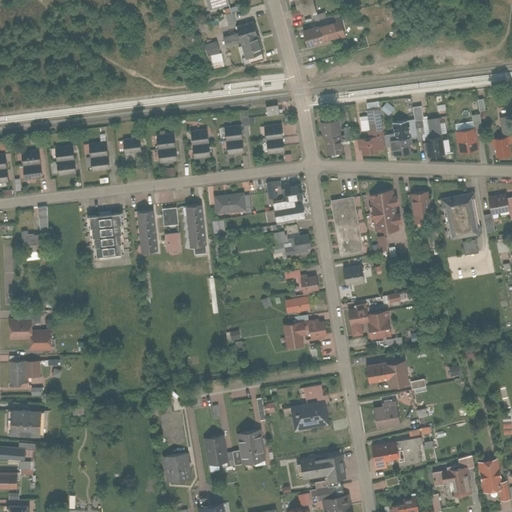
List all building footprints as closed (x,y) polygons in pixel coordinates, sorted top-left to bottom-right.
[(202,0),(206,15),(228,9),(225,0),(202,0)] [(314,0),(294,0),(299,16),(317,11),(314,0)] [(235,11),(228,13),(230,21),(237,20),(235,11)] [(343,22),(320,29),(324,45),(348,39),(343,22)] [(263,56),(253,25),(241,29),(242,32),(222,38),(225,48),(238,44),(243,62),(263,56)] [(320,29),(303,33),(308,50),(324,45),(320,29)] [(217,42),(203,46),(207,58),(210,57),(220,54),(217,42)] [(222,62),(220,54),(210,57),(212,65),(222,62)] [(496,107),(494,96),(487,97),(489,108),(496,107)] [(379,101),(378,101),(368,102),(369,109),(379,108),(379,101)] [(390,115),(395,109),(388,102),(382,108),(390,115)] [(423,119),(421,106),(413,107),(416,120),(423,119)] [(278,117),(277,107),(265,109),(266,118),(266,119),(278,117)] [(379,108),(369,109),(369,115),(371,129),(372,135),(361,137),(363,151),(376,149),(375,146),(384,144),(379,108)] [(250,110),(242,111),(244,124),(252,123),(250,110)] [(371,129),(369,115),(359,117),(361,130),(371,129)] [(500,117),(504,136),(511,134),(511,117),(511,115),(500,117)] [(349,126),(348,116),(340,118),(342,128),(349,126)] [(417,140),(424,139),(423,134),(429,133),(427,119),(427,118),(423,119),(416,120),(414,120),(417,140)] [(430,139),(442,137),(439,118),(427,119),(429,133),(430,139)] [(394,155),(409,153),(407,144),(412,143),(408,120),(393,122),(396,136),(389,138),(385,138),(386,143),(387,147),(393,146),(394,155)] [(322,123),(325,138),(340,136),(338,121),(322,123)] [(474,131),(474,132),(483,131),(481,124),(473,126),(474,131)] [(264,128),(266,141),(283,139),(281,126),(264,128)] [(225,130),(226,143),(243,141),(241,128),(225,130)] [(474,132),(474,131),(458,134),(461,152),(477,149),(474,132)] [(190,134),(191,147),(208,145),(207,132),(190,134)] [(343,152),(340,136),(325,138),(327,155),(343,152)] [(497,157),(511,155),(509,144),(511,143),(511,138),(511,136),(490,139),(491,147),(496,146),(497,157)] [(156,139),(158,152),(174,150),(173,137),(156,139)] [(444,155),(442,137),(430,139),(431,155),(444,155)] [(12,148),(11,139),(1,140),(3,149),(12,148)] [(141,152),(140,139),(123,140),(124,153),(134,152),(141,152)] [(283,139),(266,141),(268,154),(284,152),(283,139)] [(243,141),(226,143),(228,156),(245,154),(243,141)] [(88,145),(89,157),(107,155),(106,143),(88,145)] [(208,145),(191,147),(193,160),(210,158),(208,145)] [(55,150),(57,163),(74,160),(73,148),(55,150)] [(174,150),(158,152),(159,165),(175,163),(176,163),(174,150)] [(107,155),(89,157),(91,169),(109,167),(107,155)] [(20,159),(21,171),(39,169),(38,157),(20,159)] [(74,160),(57,163),(58,175),(76,172),(74,160)] [(39,169),(21,171),(23,183),(38,182),(40,181),(39,169)] [(302,200),(300,188),(285,190),(287,202),(292,201),(302,200)] [(377,231),(399,227),(392,189),(370,193),(377,231)] [(431,219),(426,190),(410,193),(415,222),(431,219)] [(480,233),(473,193),(443,199),(450,238),(480,233)] [(508,208),(506,197),(505,193),(487,196),(490,211),(508,208)] [(242,195),(215,198),(217,214),(244,211),(242,198),(242,195)] [(242,198),(244,211),(250,211),(249,197),(242,198)] [(332,204),(334,217),(356,213),(354,200),(332,204)] [(275,213),(294,210),(292,201),(287,202),(274,204),(275,213)] [(205,247),(204,239),(203,231),(203,223),(202,216),(201,208),(184,209),(184,217),(185,225),(186,233),(187,241),(187,248),(192,248),(204,247),(205,247)] [(303,220),(301,209),(294,210),(275,213),(277,224),(303,220)] [(485,232),(494,230),(490,212),(484,214),(482,214),(485,232)] [(177,229),(176,213),(162,215),(163,222),(163,231),(177,229)] [(334,217),(336,229),(359,225),(356,213),(334,217)] [(45,223),(45,214),(35,214),(35,223),(44,223),(45,223)] [(154,236),(154,232),(153,228),(153,225),(153,221),(152,217),(135,218),(136,226),(136,234),(137,241),(138,249),(138,256),(156,255),(155,251),(155,247),(155,244),(154,240),(154,236)] [(87,242),(88,242),(89,252),(90,252),(91,262),(119,259),(118,249),(119,249),(118,239),(120,239),(119,229),(120,229),(119,219),(83,223),(84,233),(86,233),(87,242)] [(44,223),(35,223),(36,238),(45,237),(44,223)] [(359,225),(336,229),(339,242),(361,238),(359,225)] [(296,234),(295,226),(284,228),(286,236),(296,234)] [(285,244),(283,234),(273,235),(274,246),(285,244)] [(387,249),(385,236),(377,237),(378,244),(379,250),(380,251),(387,249)] [(25,243),(25,237),(18,238),(20,262),(41,260),(40,250),(33,250),(32,242),(25,243)] [(310,249),(308,237),(291,240),(292,248),(293,254),(307,252),(307,249),(310,249)] [(179,255),(178,238),(164,240),(165,248),(166,256),(179,255)] [(363,251),(361,238),(339,242),(341,255),(363,251)] [(429,242),(431,252),(437,251),(436,240),(429,242)] [(467,255),(479,253),(477,240),(464,242),(467,255)] [(499,253),(508,251),(506,242),(497,243),(499,253)] [(204,247),(192,248),(193,256),(204,255),(204,247)] [(232,258),(231,250),(222,251),(223,260),(232,258)] [(346,285),(365,281),(364,274),(362,264),(343,267),(346,285)] [(364,274),(365,281),(376,279),(375,275),(375,272),(364,274)] [(317,291),(316,279),(305,280),(304,278),(298,279),(300,293),(317,291)] [(208,282),(212,316),(217,315),(213,281),(208,282)] [(390,305),(399,303),(399,302),(398,297),(388,299),(389,304),(390,305)] [(283,302),(285,315),(307,312),(305,298),(283,302)] [(262,310),(270,307),(267,300),(259,303),(262,310)] [(350,335),(363,332),(360,321),(366,320),(363,308),(345,311),(350,335)] [(440,321),(449,320),(447,311),(438,312),(440,321)] [(389,332),(384,312),(368,316),(369,323),(366,323),(368,331),(369,336),(389,332)] [(31,322),(31,326),(40,326),(39,314),(26,314),(26,322),(31,322)] [(324,335),(322,323),(317,324),(317,321),(307,323),(309,338),(324,335)] [(26,322),(9,322),(9,340),(31,340),(31,335),(31,326),(31,322),(26,322)] [(287,350),(299,348),(297,336),(301,336),(299,327),(284,329),(287,350)] [(229,342),(239,341),(238,334),(228,335),(229,342)] [(31,335),(31,340),(31,351),(50,351),(50,335),(31,335)] [(409,340),(411,345),(420,342),(418,336),(409,340)] [(387,349),(402,347),(401,340),(386,342),(387,349)] [(404,384),(400,362),(363,367),(365,381),(384,378),(386,386),(404,384)] [(37,364),(8,365),(9,383),(27,383),(27,386),(37,386),(37,364)] [(447,382),(457,380),(456,372),(446,374),(447,382)] [(409,395),(423,391),(422,385),(407,388),(409,395)] [(313,398),(320,397),(318,387),(301,390),(303,400),(313,398)] [(314,405),(323,403),(326,403),(325,396),(320,397),(313,398),(314,405)] [(326,426),(323,403),(314,405),(289,409),(293,432),(326,426)] [(273,414),(271,405),(265,406),(266,415),(273,414)] [(395,429),(392,407),(378,410),(378,413),(370,414),(373,432),(395,429)] [(11,435),(40,436),(41,410),(12,409),(11,435)] [(416,425),(424,423),(422,415),(415,417),(416,425)] [(260,462),(255,431),(234,435),(237,452),(239,465),(260,462)] [(421,440),(428,438),(427,433),(427,432),(420,433),(421,440)] [(226,465),(224,454),(221,437),(202,440),(206,468),(226,465)] [(421,447),(421,444),(394,449),(398,468),(398,470),(424,465),(423,454),(421,447)] [(0,454),(0,458),(25,461),(26,448),(18,448),(1,446),(0,454)] [(421,447),(423,454),(431,453),(429,446),(421,447)] [(398,468),(394,449),(370,453),(374,472),(398,468)] [(239,465),(237,452),(230,453),(233,466),(239,465)] [(233,466),(230,453),(224,454),(226,465),(226,467),(233,466)] [(189,479),(185,454),(160,458),(164,483),(189,479)] [(297,468),(299,480),(324,476),(325,483),(341,480),(337,457),(295,464),(296,468),(297,468)] [(471,469),(469,459),(455,462),(457,472),(465,471),(471,469)] [(500,484),(497,461),(477,464),(482,493),(497,491),(496,485),(500,484)] [(32,462),(20,462),(20,474),(32,474),(32,462)] [(469,494),(465,471),(457,472),(438,475),(439,482),(449,481),(452,497),(469,494)] [(0,488),(17,489),(17,473),(0,472),(0,488)] [(439,482),(438,475),(438,474),(430,475),(432,488),(440,487),(439,482)] [(358,480),(345,483),(348,493),(361,489),(358,480)] [(385,489),(396,486),(395,481),(384,484),(385,489)] [(499,503),(508,502),(507,490),(505,483),(500,484),(496,485),(497,491),(499,503)] [(316,492),(327,490),(326,484),(315,485),(316,492)] [(322,502),(334,500),(332,489),(327,490),(316,492),(318,503),(322,502)] [(311,504),(309,494),(298,496),(300,506),(311,504)] [(432,511),(439,511),(437,497),(430,498),(432,511)] [(334,500),(322,502),(323,511),(350,511),(350,508),(348,509),(346,498),(334,500)] [(224,511),(223,503),(198,507),(198,511),(224,511)] [(387,508),(387,511),(412,511),(413,511),(412,503),(387,508)]
